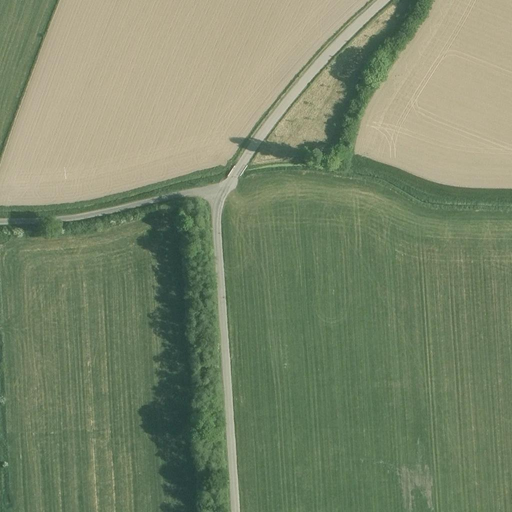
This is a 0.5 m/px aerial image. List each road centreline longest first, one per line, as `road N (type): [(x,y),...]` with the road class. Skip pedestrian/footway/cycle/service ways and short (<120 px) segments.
road 1 (unclassified): [(226,188),(218,227),(234,511)]
road 2 (unclassified): [(388,0),(328,58),(226,188)]
road 3 (unclassified): [(0,221),(115,211),(226,188)]
